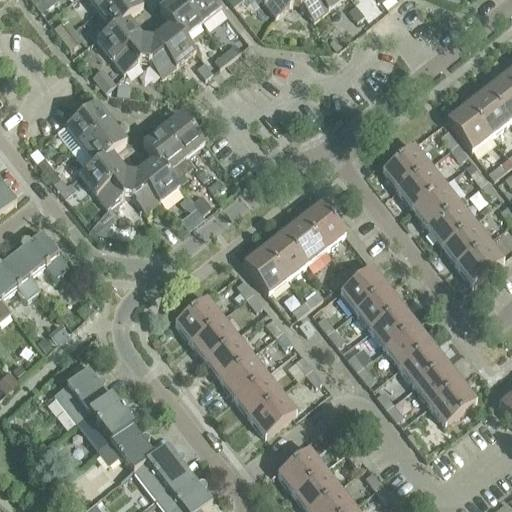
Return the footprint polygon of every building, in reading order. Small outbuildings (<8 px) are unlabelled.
[(40,4),(36,0),(25,0),(33,9),(40,4)] [(83,0),(98,18),(120,0),(83,0)] [(128,26),(142,14),(130,0),(120,0),(98,18),(111,35),(112,36),(127,25),(128,26)] [(220,14),(208,0),(179,0),(178,1),(201,30),(220,14)] [(233,13),(244,5),(239,0),(235,0),(227,6),(233,13)] [(255,0),(263,9),(274,0),(255,0)] [(328,17),(314,0),(274,0),(263,9),(274,24),(289,13),(301,14),(313,29),(328,17)] [(347,1),(346,0),(314,0),(328,17),(347,1)] [(391,0),(376,0),(386,13),(396,6),(391,0)] [(201,30),(178,1),(158,17),(169,31),(170,30),(182,45),(183,44),(201,30)] [(48,14),(40,4),(33,9),(41,20),(48,14)] [(371,9),(363,16),(370,24),(378,18),(371,9)] [(364,22),(355,12),(349,18),(357,28),(364,22)] [(141,43),(128,26),(127,25),(112,36),(111,35),(97,47),(112,66),(141,43)] [(70,41),(72,38),(65,29),(62,32),(61,30),(53,36),(62,47),(70,41)] [(196,59),(183,44),(182,45),(170,30),(169,31),(152,44),(165,61),(176,74),(196,59)] [(86,56),(80,48),(77,51),(70,41),(62,47),(75,64),(86,56)] [(176,74),(165,61),(152,44),(141,43),(112,66),(123,81),(137,70),(150,72),(161,86),(176,74)] [(336,44),(330,49),(336,57),(342,52),(336,44)] [(229,67),(240,58),(235,51),(224,60),(229,67)] [(227,69),(229,67),(224,60),(214,67),(219,74),(227,69)] [(212,80),(203,70),(196,76),(205,86),(212,80)] [(103,76),(93,84),(105,99),(115,91),(103,76)] [(508,129),(511,125),(511,93),(504,83),(485,97),(508,129)] [(118,92),(116,102),(129,103),(130,93),(118,92)] [(508,129),(485,97),(466,112),(489,144),(508,129)] [(72,159),(110,128),(95,110),(57,141),(72,159)] [(470,159),(489,144),(466,112),(446,127),(470,159)] [(204,151),(180,121),(161,136),(185,166),(204,151)] [(111,160),(126,149),(110,128),(72,159),(86,177),(95,170),(96,171),(111,160)] [(185,166),(161,136),(141,151),(153,166),(165,181),(166,181),(175,173),(179,178),(188,172),(184,167),(185,166)] [(458,151),(447,138),(440,144),(450,157),(458,151)] [(468,164),(458,151),(450,157),(460,170),(468,164)] [(429,175),(413,154),(381,178),(398,199),(429,175)] [(52,175),(44,165),(37,156),(35,158),(30,161),(45,181),(52,175)] [(95,202),(125,178),(111,160),(96,171),(95,170),(86,177),(79,182),(95,202)] [(493,188),(511,173),(511,169),(508,164),(487,180),(493,188)] [(177,195),(166,181),(165,181),(153,166),(137,179),(160,209),(177,195)] [(60,186),(52,175),(45,181),(53,191),(59,199),(67,192),(61,185),(60,186)] [(444,193),(429,175),(398,199),(412,217),(444,193)] [(488,189),(477,176),(470,182),(480,195),(488,189)] [(160,209),(137,179),(125,178),(95,202),(106,216),(121,204),(133,206),(145,221),(160,209)] [(212,202),(223,194),(218,186),(207,195),(212,202)] [(0,221),(16,209),(9,200),(11,196),(9,192),(6,190),(2,191),(0,188),(0,221)] [(497,201),(488,189),(480,195),(490,207),(497,201)] [(64,206),(75,197),(69,190),(67,192),(59,199),(64,206)] [(458,212),(444,193),(412,217),(427,237),(458,212)] [(202,201),(191,210),(199,220),(201,222),(211,213),(202,201)] [(199,220),(191,210),(187,205),(171,218),(183,233),(199,220)] [(325,257),(344,242),(320,211),(300,226),(325,257)] [(473,231),(458,212),(427,237),(442,256),(473,231)] [(511,230),(511,220),(507,214),(499,219),(509,232),(511,230)] [(112,244),(115,230),(103,220),(88,238),(112,244)] [(306,272),(325,257),(300,226),(282,241),(306,272)] [(487,249),(473,231),(442,256),(457,275),(487,249)] [(68,276),(40,241),(29,250),(27,248),(26,248),(23,249),(21,250),(20,252),(20,254),(22,256),(12,264),(30,286),(44,274),(54,287),(68,276)] [(287,287),(306,272),(282,241),(263,256),(287,287)] [(471,293),(503,269),(487,249),(457,275),(471,293)] [(267,302),(287,287),(263,256),(243,271),(267,302)] [(40,298),(30,286),(12,264),(1,273),(0,272),(0,304),(2,307),(16,296),(26,309),(40,298)] [(348,285),(360,276),(355,269),(343,278),(348,285)] [(355,321),(386,296),(370,276),(339,300),(355,321)] [(335,296),(348,285),(343,278),(329,289),(335,296)] [(253,301),(243,288),(236,294),(246,307),(253,301)] [(369,339),(400,314),(386,296),(355,321),(369,339)] [(309,316),(323,306),(317,299),(303,309),(309,316)] [(263,314),(253,301),(246,307),(256,320),(263,314)] [(0,329),(12,320),(2,307),(0,304),(0,329)] [(221,327),(206,307),(205,306),(174,331),(189,351),(221,327)] [(93,319),(84,309),(76,317),(85,326),(93,319)] [(297,326),(309,316),(303,309),(291,319),(297,326)] [(384,358),(415,333),(400,314),(369,339),(384,358)] [(335,337),(324,324),(317,329),(327,343),(335,337)] [(264,352),(282,338),(272,326),(265,332),(266,333),(261,336),(265,342),(260,347),(264,352)] [(236,346),(221,327),(189,351),(204,370),(236,346)] [(314,338),(306,327),(298,334),(306,344),(314,338)] [(398,376),(429,351),(415,333),(384,358),(398,376)] [(344,349),(335,337),(327,343),(337,355),(344,349)] [(293,352),(282,338),(264,352),(265,355),(276,346),(285,358),(293,352)] [(35,350),(45,363),(54,355),(44,342),(35,350)] [(251,365),(236,346),(204,370),(220,390),(251,365)] [(413,395),(444,370),(429,351),(398,376),(413,395)] [(364,374),(353,361),(346,367),(357,380),(364,374)] [(312,377),(302,364),(295,370),(305,382),(312,377)] [(266,384),(251,365),(220,390),(235,408),(266,384)] [(17,383),(25,376),(19,370),(11,377),(17,383)] [(428,414),(460,390),(444,370),(413,395),(428,414)] [(374,387),(364,374),(357,380),(366,392),(374,387)] [(110,405),(103,396),(105,394),(106,391),(105,389),(103,386),(100,385),(96,387),(88,376),(54,403),(64,417),(77,407),(89,421),(110,405)] [(322,390),(312,377),(305,382),(315,395),(322,390)] [(0,394),(5,397),(10,387),(4,383),(0,392),(0,394)] [(280,401),(266,384),(235,408),(249,427),(280,401)] [(444,434),(475,410),(460,390),(428,414),(444,434)] [(393,412),(383,399),(376,405),(386,418),(393,412)] [(264,445),(295,421),(280,401),(249,427),(264,445)] [(511,429),(511,401),(498,412),(511,429)] [(132,433),(131,432),(125,424),(127,423),(128,420),(127,418),(125,415),(122,414),(118,416),(110,405),(89,421),(76,432),(98,460),(132,433)] [(19,415),(25,422),(36,413),(29,406),(19,415)] [(404,425),(393,412),(386,418),(396,431),(404,425)] [(155,461),(149,453),(150,450),(150,447),(147,444),(144,443),(141,444),(132,433),(98,460),(109,473),(122,463),(133,477),(120,487),(121,488),(155,461)] [(430,458),(414,437),(406,443),(422,464),(430,458)] [(352,455),(342,442),(335,447),(345,461),(352,455)] [(190,481),(182,471),(185,469),(185,467),(185,465),(183,463),(181,462),(178,462),(176,463),(167,451),(155,461),(121,488),(121,489),(134,479),(144,492),(157,482),(169,497),(190,481)] [(362,467),(352,455),(345,461),(355,473),(362,467)] [(322,476),(307,457),(275,482),(290,501),(322,476)] [(315,511),(337,495),(324,478),(322,476),(290,501),(298,511),(315,511)] [(382,492),(372,479),(364,485),(374,498),(382,492)] [(208,511),(212,509),(205,501),(207,498),(207,496),(207,494),(204,491),(203,490),(201,490),(198,491),(190,481),(169,497),(156,507),(159,511),(176,511),(179,510),(180,511),(208,511)] [(392,505),(382,492),(374,498),(385,511),(392,505)] [(350,511),(338,497),(337,495),(315,511),(350,511)]
